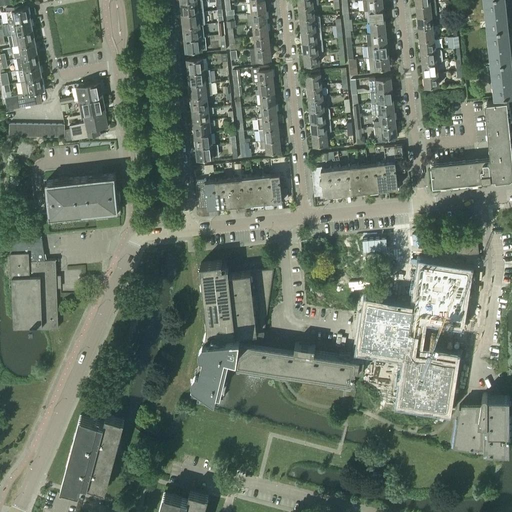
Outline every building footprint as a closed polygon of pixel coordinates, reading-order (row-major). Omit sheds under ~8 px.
[(190,0),(180,1),(181,14),(198,12),(204,11),(202,0),(190,0)] [(252,12),(266,11),(264,0),(256,0),(250,1),(252,12)] [(362,0),(363,11),(369,10),(383,8),(381,0),(362,0)] [(484,0),(487,29),(508,27),(505,0),(484,0)] [(430,3),(416,4),(417,16),(431,15),(437,14),(436,2),(430,3)] [(23,4),(7,7),(10,23),(31,18),(29,6),(24,7),(23,4)] [(300,17),(314,16),(312,4),(298,6),(300,17)] [(370,22),(384,20),(383,8),(369,10),(370,22)] [(198,12),(181,14),(183,26),(200,24),(203,24),(205,24),(204,11),(198,12)] [(248,25),(253,24),(267,23),(266,11),(252,12),(247,13),(248,25)] [(345,24),(352,24),(352,18),(349,19),(349,12),(343,13),(345,24)] [(431,15),(417,16),(419,28),(432,27),(431,15)] [(301,29),(315,28),(314,16),(300,17),(301,29)] [(31,18),(10,23),(12,34),(34,30),(31,18)] [(372,33),(385,32),(384,20),(370,22),(372,33)] [(254,36),(268,35),(267,23),(253,24),(254,36)] [(200,24),(183,26),(184,39),(201,37),(201,36),(204,36),(203,24),(200,24)] [(346,36),(351,36),(350,30),(353,30),(352,24),(345,24),(346,36)] [(316,39),(322,39),(320,27),(315,28),(301,29),(302,41),(316,39)] [(432,27),(419,28),(420,40),(434,38),(432,27)] [(491,62),(511,60),(508,27),(487,29),(491,62)] [(34,30),(12,34),(14,46),(19,45),(36,42),(34,30)] [(367,46),(386,44),(385,32),(372,33),(366,34),(367,46)] [(255,48),(269,46),(268,35),(254,36),(255,48)] [(201,37),(184,39),(185,51),(202,49),(206,49),(205,36),(204,36),(201,36),(201,37)] [(434,38),(420,40),(421,51),(435,50),(434,38)] [(303,53),(317,51),(323,50),(322,39),(316,39),(302,41),(303,53)] [(21,52),(14,54),(15,59),(16,58),(22,57),(39,54),(36,42),(19,45),(21,52)] [(369,57),(388,55),(386,44),(367,46),(369,57)] [(269,61),(269,58),(271,58),(269,46),(255,48),(250,48),(251,63),(269,61)] [(435,50),(421,51),(422,63),(436,61),(443,61),(441,49),(435,50)] [(317,51),(303,53),(305,65),(319,63),(317,51)] [(22,57),(16,58),(19,70),(24,69),(41,66),(39,54),(22,57)] [(388,55),(369,57),(370,72),(376,71),(376,68),(389,67),(388,55)] [(203,57),(186,58),(188,71),(205,69),(208,69),(207,62),(204,63),(203,57)] [(511,65),(511,60),(491,62),(494,96),(511,93),(511,65)] [(436,61),(422,63),(424,75),(437,73),(436,61)] [(258,67),(252,67),(253,82),(259,81),(273,80),(272,68),(270,68),(270,65),(258,67)] [(24,69),(19,70),(21,82),(26,81),(43,78),(41,66),(24,69)] [(205,69),(188,71),(189,84),(206,82),(211,81),(210,69),(208,69),(205,69)] [(233,84),(241,83),(239,69),(232,70),(233,84)] [(307,86),(321,85),(320,70),(308,71),(308,74),(306,74),(307,86)] [(437,73),(424,75),(425,87),(439,85),(437,73)] [(370,91),(391,89),(390,77),(374,79),(374,76),(368,77),(370,91)] [(26,81),(21,82),(23,94),(28,93),(34,92),(40,91),(46,90),(43,78),(26,81)] [(94,79),(76,83),(80,99),(103,94),(100,80),(94,81),(94,79)] [(258,89),(255,89),(256,94),(260,93),(274,92),(273,80),(259,81),(259,82),(257,82),(258,89)] [(206,82),(189,84),(190,96),(207,94),(213,94),(211,81),(206,82)] [(235,96),(242,95),(241,83),(233,84),(235,96)] [(308,98),(322,96),(321,85),(307,86),(308,98)] [(371,103),(393,101),(391,89),(370,91),(371,103)] [(40,91),(34,92),(36,104),(42,103),(40,91)] [(34,92),(28,93),(30,105),(36,104),(34,92)] [(274,92),(260,93),(262,105),(276,103),(274,92)] [(23,94),(22,94),(24,107),(30,105),(28,93),(23,94)] [(22,94),(16,95),(18,108),(24,107),(22,94)] [(64,128),(64,136),(71,134),(72,139),(108,132),(107,132),(97,134),(96,128),(109,126),(106,110),(103,94),(80,99),(83,114),(84,114),(85,122),(69,125),(70,127),(64,128)] [(207,94),(190,96),(192,109),(209,107),(207,94)] [(11,96),(10,96),(13,109),(18,108),(16,95),(11,96)] [(7,97),(4,97),(7,110),(13,109),(10,96),(7,97)] [(308,98),(310,109),(324,108),(322,96),(308,98)] [(488,160),(430,166),(433,186),(487,180),(486,178),(495,177),(496,179),(508,178),(510,178),(511,177),(511,176),(511,144),(507,98),(487,100),(494,165),(492,165),(492,167),(490,167),(489,161),(488,160)] [(378,114),(394,112),(393,101),(371,103),(373,114),(378,114)] [(260,112),(258,113),(258,117),(277,115),(276,103),(262,105),(259,105),(260,112)] [(209,107),(192,109),(193,121),(210,119),(209,112),(214,112),(213,107),(209,107)] [(310,109),(311,121),(325,120),(325,119),(330,119),(329,107),(324,108),(310,109)] [(374,126),(395,124),(394,112),(378,114),(379,121),(373,121),(374,126)] [(258,117),(257,117),(258,129),(278,127),(277,115),(258,117)] [(210,119),(193,121),(194,134),(211,132),(211,125),(215,124),(214,119),(210,119)] [(311,121),(312,133),(326,131),(331,131),(330,119),(325,119),(325,120),(311,121)] [(395,140),(395,136),(397,136),(395,124),(374,126),(376,142),(395,140)] [(278,127),(258,129),(260,140),(265,140),(279,138),(278,127)] [(362,136),(361,128),(356,128),(357,138),(358,138),(358,143),(365,142),(364,135),(362,136)] [(326,131),(312,133),(313,145),(327,143),(326,131)] [(211,132),(194,134),(196,146),(213,144),(211,132)] [(265,140),(260,140),(260,148),(266,147),(266,152),(267,154),(274,154),(273,151),(281,150),(279,138),(265,140)] [(213,144),(196,146),(197,159),(214,157),(213,144)] [(403,152),(402,144),(384,146),(383,146),(384,154),(403,152)] [(403,152),(384,154),(385,162),(386,169),(387,175),(388,188),(397,187),(396,172),(405,171),(403,152)] [(385,162),(376,163),(377,170),(377,176),(379,189),(388,188),(387,175),(386,169),(385,162)] [(376,163),(367,164),(368,171),(368,177),(370,190),(379,189),(377,176),(377,170),(376,163)] [(367,164),(358,165),(358,172),(359,178),(360,191),(370,190),(368,177),(368,171),(367,164)] [(322,165),(311,166),(314,196),(323,195),(333,194),(330,168),(322,168),(322,165)] [(358,165),(348,166),(349,173),(350,179),(351,192),(360,191),(359,178),(358,172),(358,165)] [(348,166),(339,167),(340,174),(340,180),(342,193),(351,192),(350,179),(349,173),(348,166)] [(339,167),(330,168),(333,194),(342,193),(340,180),(340,174),(339,167)] [(46,180),(48,198),(46,199),(47,207),(49,207),(51,224),(119,217),(118,203),(121,203),(119,190),(117,191),(115,173),(46,180)] [(270,174),(273,200),(282,199),(282,198),(281,188),(279,173),(270,174)] [(261,175),(263,201),(273,200),(270,174),(261,175)] [(254,202),(263,201),(261,175),(251,176),(253,189),(254,202)] [(242,177),(245,203),(254,202),(253,189),(251,176),(242,177)] [(233,178),(235,204),(245,203),(242,177),(233,178)] [(225,192),(226,205),(235,204),(233,178),(224,179),(225,192)] [(217,206),(226,205),(225,192),(224,179),(214,180),(217,206)] [(206,194),(207,207),(217,206),(214,180),(205,181),(206,189),(205,189),(204,190),(204,191),(204,192),(204,193),(205,193),(205,194),(206,194)] [(45,260),(44,251),(41,235),(10,237),(11,276),(12,276),(14,326),(29,325),(30,328),(58,327),(57,286),(59,286),(59,281),(58,277),(56,277),(56,259),(45,260)] [(477,237),(455,240),(457,255),(465,254),(471,253),(479,252),(478,249),(478,247),(477,238),(477,237)] [(208,325),(193,387),(209,391),(224,394),(231,364),(233,355),(234,352),(236,352),(236,355),(235,361),(234,365),(237,365),(273,370),(274,371),(276,371),(277,371),(279,371),(282,372),(284,372),(286,372),(287,373),(339,380),(339,383),(344,384),(347,385),(352,385),(354,371),(362,372),(364,358),(314,351),(315,345),(295,342),(294,347),(289,347),(254,341),(253,337),(253,331),(264,330),(274,268),(229,273),(229,265),(228,265),(223,266),(222,260),(201,263),(208,325)] [(359,339),(358,340),(358,341),(359,341),(359,342),(359,343),(360,343),(361,343),(405,351),(399,395),(399,396),(400,397),(401,397),(444,404),(445,404),(446,404),(446,403),(447,403),(447,402),(447,401),(455,355),(455,354),(454,353),(454,352),(453,352),(453,351),(452,351),(451,351),(419,346),(418,345),(417,345),(416,345),(415,345),(414,344),(413,343),(413,342),(413,341),(413,340),(415,328),(419,329),(422,315),(457,320),(458,320),(459,319),(460,319),(460,318),(460,317),(461,317),(468,269),(468,268),(467,268),(467,267),(466,267),(465,267),(423,260),(422,260),(421,260),(420,261),(419,261),(419,262),(412,303),(368,296),(367,296),(366,296),(366,297),(365,297),(365,298),(365,299),(359,339)] [(459,404),(455,428),(453,444),(475,448),(475,445),(487,445),(487,449),(510,450),(510,396),(498,396),(488,395),(488,394),(487,393),(486,392),(485,392),(484,392),(483,393),(482,394),(482,395),(480,407),(459,404)] [(81,416),(62,486),(79,491),(81,483),(104,489),(123,419),(106,414),(104,422),(81,416)] [(188,498),(165,492),(159,511),(201,511),(207,494),(190,490),(188,498)]
